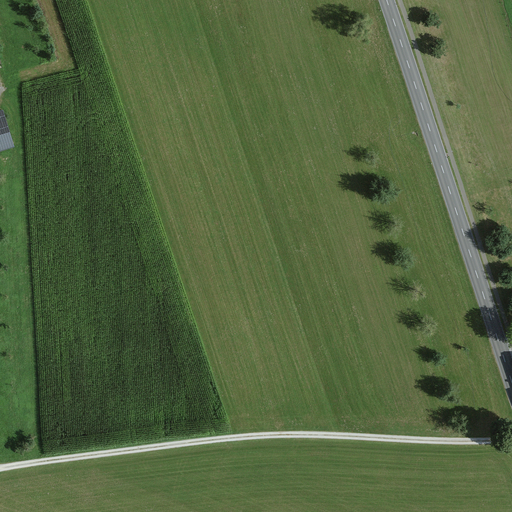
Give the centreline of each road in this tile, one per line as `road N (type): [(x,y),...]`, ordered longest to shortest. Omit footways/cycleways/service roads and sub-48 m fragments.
road 1 (track): [(0,469),(238,438),(511,441)]
road 2 (secondary): [(387,0),(511,379)]
